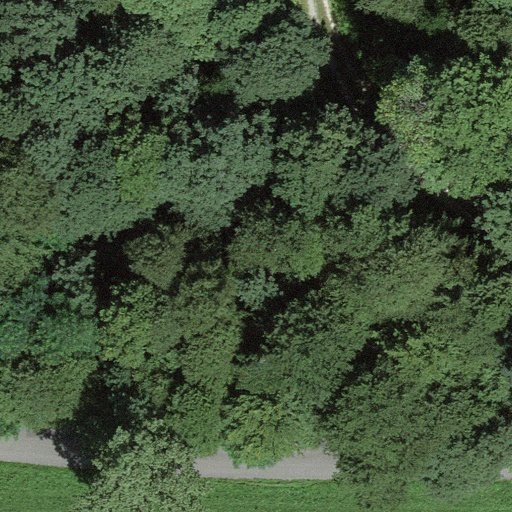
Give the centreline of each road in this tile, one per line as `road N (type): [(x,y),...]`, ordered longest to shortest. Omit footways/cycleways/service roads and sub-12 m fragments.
road 1 (unclassified): [(511,460),(72,450),(0,441)]
road 2 (track): [(325,0),(336,48),(413,166),(511,225)]
